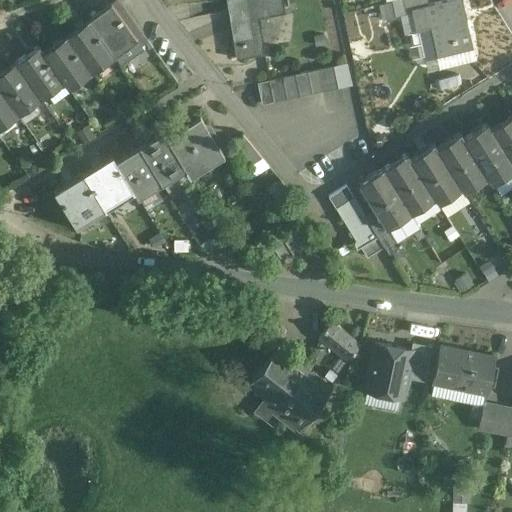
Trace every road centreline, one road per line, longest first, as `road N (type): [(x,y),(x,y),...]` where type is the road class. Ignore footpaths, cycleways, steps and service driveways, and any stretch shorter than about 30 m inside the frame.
road 1 (residential): [(498,304),(396,300),(209,274)]
road 2 (residential): [(303,201),(511,67)]
road 3 (residential): [(207,74),(0,201)]
road 4 (residential): [(303,201),(207,74)]
road 5 (residential): [(209,274),(233,242),(303,201)]
